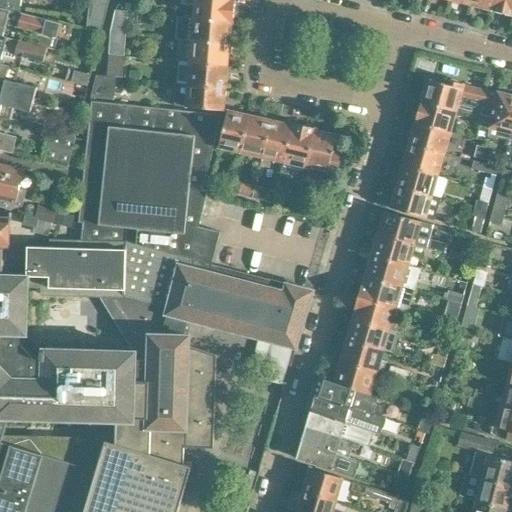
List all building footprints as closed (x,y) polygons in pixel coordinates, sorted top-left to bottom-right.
[(0,0),(0,7),(21,13),(21,12),(21,0),(0,0)] [(100,33),(108,0),(90,0),(86,30),(100,33)] [(182,0),(182,3),(194,4),(192,18),(233,21),(233,19),(235,17),(236,12),(234,9),(234,0),(182,0)] [(492,9),(494,0),(472,0),(471,4),(480,7),(482,8),(487,10),(490,8),(492,9)] [(511,14),(511,0),(494,0),(492,9),(496,13),(501,14),(504,13),(511,14)] [(73,25),(21,12),(21,13),(0,7),(0,35),(19,41),(19,39),(22,27),(35,31),(32,42),(48,46),(52,47),(55,36),(69,40),(73,27),(73,25)] [(126,34),(129,11),(116,10),(114,32),(114,33),(123,34),(126,34)] [(178,17),(177,38),(179,38),(191,39),(191,40),(228,44),(229,33),(232,33),(233,21),(192,18),(178,17)] [(122,53),(123,34),(114,33),(114,32),(110,31),(109,52),(109,54),(124,55),(124,53),(122,53)] [(44,61),(48,46),(32,42),(19,39),(19,41),(0,35),(0,63),(14,67),(14,66),(17,55),(44,61)] [(229,53),(229,48),(227,45),(228,44),(190,40),(191,39),(179,38),(178,39),(177,60),(179,61),(226,65),(227,56),(229,53)] [(122,77),(124,55),(109,54),(107,76),(116,77),(122,77)] [(227,77),(225,75),(226,65),(179,61),(177,82),(176,82),(176,83),(223,87),(224,85),(226,83),(227,77)] [(17,81),(20,69),(21,68),(14,66),(14,67),(0,63),(0,89),(35,99),(39,100),(42,88),(17,81)] [(88,85),(90,75),(74,70),(72,81),(88,85)] [(115,98),(116,77),(107,76),(97,75),(91,97),(115,99),(115,98)] [(482,108),(485,92),(463,85),(459,83),(458,81),(452,79),(450,81),(446,80),(445,83),(442,82),(442,84),(429,80),(422,101),(421,101),(458,112),(458,110),(480,116),(482,108)] [(225,97),(226,92),(223,89),(223,87),(176,83),(174,104),(174,106),(221,110),(222,100),(225,97)] [(35,99),(0,89),(0,117),(3,118),(3,117),(16,120),(19,107),(32,111),(35,99)] [(485,92),(482,108),(494,111),(498,95),(485,92)] [(511,134),(511,129),(511,94),(511,95),(508,96),(498,93),(498,95),(494,111),(490,126),(487,136),(497,139),(498,135),(510,138),(511,134)] [(81,111),(83,104),(60,99),(58,106),(81,111)] [(0,511),(176,511),(190,467),(183,465),(184,447),(206,447),(214,447),(216,354),(209,351),(189,345),(189,333),(185,332),(189,316),(296,348),(312,291),(295,286),(212,264),(220,232),(199,226),(208,190),(203,189),(221,119),(92,101),(82,186),(79,223),(126,228),(125,241),(123,241),(50,239),(50,247),(28,246),(27,273),(4,272),(4,250),(0,249),(0,511)] [(452,133),(458,112),(421,101),(418,110),(416,112),(414,118),(415,121),(415,122),(452,133)] [(480,116),(478,123),(490,126),(494,111),(482,108),(480,116)] [(241,151),(249,117),(239,114),(237,113),(232,111),(229,112),(226,111),(218,146),(241,151)] [(0,131),(0,128),(3,118),(0,117),(0,149),(12,152),(16,135),(0,131)] [(262,156),(270,121),(268,121),(267,119),(261,117),(258,119),(249,117),(241,151),(262,156)] [(75,136),(78,125),(62,120),(59,132),(59,133),(75,137),(75,136)] [(284,160),(292,126),(282,124),(281,122),(275,121),(272,122),(270,121),(262,156),(284,160)] [(445,154),(452,133),(415,122),(415,123),(416,123),(415,125),(413,126),(411,132),(412,135),(410,144),(445,154)] [(307,166),(315,131),(315,128),(313,127),(311,125),(305,124),(302,125),(292,123),(292,126),(284,160),(307,166)] [(68,166),(75,137),(59,133),(59,132),(52,130),(45,160),(68,166)] [(333,154),(334,151),(333,150),(336,136),(315,131),(307,166),(336,172),(337,168),(339,168),(340,161),(339,159),(340,155),(333,154)] [(439,175),(445,154),(410,144),(407,154),(405,155),(403,161),(404,164),(403,165),(439,175)] [(482,158),(485,147),(478,145),(474,156),(482,158)] [(490,160),(493,149),(485,147),(482,158),(490,160)] [(492,191),(499,167),(474,160),(472,168),(493,174),(492,178),(486,177),(483,188),(492,191)] [(0,206),(6,208),(8,203),(22,207),(27,189),(20,188),(25,171),(0,164),(0,206)] [(433,197),(439,175),(403,165),(402,168),(400,170),(399,175),(400,178),(397,186),(433,197)] [(511,178),(511,170),(504,168),(502,176),(511,178)] [(232,192),(234,180),(226,178),(223,190),(232,192)] [(234,180),(232,192),(253,197),(255,189),(255,186),(234,180)] [(433,197),(397,186),(394,196),(392,198),(390,204),(391,206),(391,208),(434,220),(440,199),(433,197)] [(486,212),(492,191),(483,188),(480,200),(477,200),(475,209),(486,212)] [(274,203),(277,191),(269,189),(266,201),(274,203)] [(504,217),(510,194),(498,190),(492,214),(504,217)] [(282,205),(285,193),(277,191),(274,203),(282,205)] [(299,199),(295,213),(308,216),(312,202),(299,199)] [(75,215),(57,210),(39,205),(35,217),(35,219),(38,220),(39,219),(72,228),(75,215)] [(485,218),(486,212),(475,209),(473,215),(485,218)] [(430,238),(433,225),(386,211),(385,213),(382,215),(380,221),(382,224),(379,233),(442,252),(445,242),(430,238)] [(37,227),(38,220),(35,219),(35,217),(25,214),(23,224),(37,227)] [(502,224),(504,217),(492,214),(490,221),(502,224)] [(0,246),(11,246),(12,218),(0,218),(0,246)] [(373,244),(372,250),(373,254),(373,255),(408,265),(412,252),(440,260),(442,252),(379,233),(377,242),(373,244)] [(488,265),(491,251),(483,248),(479,262),(488,265)] [(369,268),(367,276),(404,287),(404,286),(415,289),(421,269),(408,265),(373,255),(373,256),(369,258),(368,264),(369,268)] [(482,287),(484,288),(488,272),(477,270),(473,284),(482,287)] [(409,310),(415,289),(404,286),(404,287),(367,276),(365,283),(362,282),(358,297),(407,311),(408,310),(409,310)] [(448,291),(446,299),(461,304),(464,296),(448,291)] [(404,322),(407,311),(358,297),(354,311),(356,312),(354,318),(391,329),(401,332),(417,337),(420,327),(404,322)] [(511,306),(498,303),(496,312),(508,315),(511,315),(511,306)] [(511,315),(508,315),(506,317),(502,331),(504,334),(503,337),(511,339),(511,315)] [(348,329),(347,334),(349,338),(348,339),(385,350),(394,353),(401,332),(391,329),(354,318),(352,327),(348,329)] [(443,318),(442,322),(455,326),(456,321),(443,318)] [(511,339),(503,337),(499,356),(511,359),(511,360),(511,363),(511,339)] [(379,371),(385,350),(348,339),(348,341),(344,343),(343,348),(344,352),(342,360),(379,371)] [(444,368),(447,357),(433,354),(430,364),(444,368)] [(372,394),(379,371),(342,360),(339,370),(336,372),(334,377),(336,381),(336,382),(372,394)] [(391,365),(388,374),(405,379),(408,370),(391,365)] [(403,387),(405,379),(388,374),(386,383),(403,387)] [(372,394),(336,382),(321,377),(316,393),(386,417),(385,417),(387,417),(391,407),(376,402),(378,396),(372,394)] [(511,385),(506,384),(503,395),(476,389),(474,397),(470,396),(470,398),(511,408),(511,385)] [(386,417),(316,393),(311,409),(374,430),(380,432),(385,417),(386,417)] [(511,408),(470,398),(468,406),(497,412),(491,434),(511,441),(511,408)] [(311,409),(307,425),(360,443),(368,446),(374,430),(311,409)] [(435,415),(423,411),(420,421),(432,425),(435,415)] [(358,448),(360,443),(307,425),(302,441),(348,457),(351,448),(353,448),(358,448)] [(511,461),(491,456),(495,441),(496,440),(462,431),(458,445),(476,450),(470,474),(481,477),(481,478),(511,486),(511,461)] [(348,457),(302,441),(297,458),(353,477),(358,460),(349,457),(348,457)] [(416,459),(421,447),(413,444),(409,456),(416,459)] [(427,486),(433,465),(424,463),(418,485),(427,486)] [(338,501),(344,478),(311,467),(307,478),(305,479),(303,485),(305,487),(304,489),(338,501)] [(396,473),(391,489),(404,493),(409,477),(396,473)] [(507,508),(511,489),(511,486),(481,478),(475,500),(507,508)] [(389,503),(392,495),(355,481),(352,489),(363,493),(363,494),(389,503)] [(300,502),(297,511),(334,511),(338,501),(304,489),(303,492),(301,493),(299,499),(300,502)] [(425,495),(416,492),(412,507),(421,509),(425,495)] [(505,511),(507,508),(475,500),(472,511),(505,511)]
